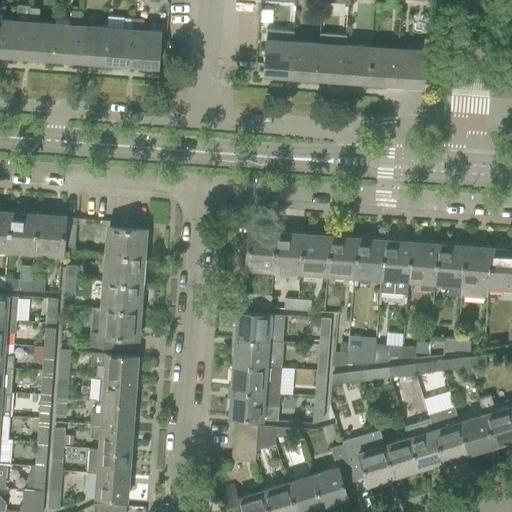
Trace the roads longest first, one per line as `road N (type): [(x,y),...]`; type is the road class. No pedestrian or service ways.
road 1 (residential): [(182,511),(176,473),(195,184)]
road 2 (residential): [(195,184),(511,207)]
road 3 (secondary): [(327,162),(54,142)]
road 4 (residential): [(0,170),(195,184)]
road 5 (residential): [(200,122),(56,111),(54,142)]
road 6 (residential): [(352,155),(336,132),(200,122)]
road 7 (residential): [(464,160),(474,0)]
road 8 (secondary): [(327,162),(353,173),(463,180)]
road 9 (residential): [(200,122),(209,0)]
